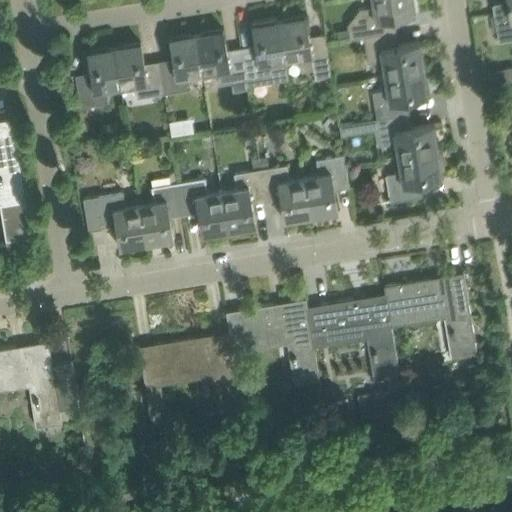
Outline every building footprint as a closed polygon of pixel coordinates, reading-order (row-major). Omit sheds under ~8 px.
[(359,9),(348,24),(348,29),(350,37),(364,34),(364,35),(391,31),(389,16),(394,16),(414,12),(414,11),(417,10),(414,0),(372,0),(374,7),(359,9)] [(509,8),(494,11),(494,14),(497,31),(499,40),(511,38),(511,0),(507,0),(509,8)] [(284,19),(279,20),(285,58),(299,55),(301,70),(313,68),(315,67),(316,77),(331,74),(328,52),(325,37),(324,37),(310,40),(309,35),(306,14),(305,14),(305,16),(284,19)] [(256,49),(242,51),(247,79),(273,74),(274,81),(289,78),(285,58),(279,20),(274,21),(273,17),(253,21),(253,23),(252,23),(255,44),(256,49)] [(222,29),(197,34),(203,71),(216,69),(219,83),(231,81),(233,90),(248,87),(246,79),(247,79),(242,51),(228,53),(224,27),(222,28),(222,29)] [(391,31),(364,35),(369,62),(383,60),(385,74),(422,68),(421,63),(418,42),(419,42),(419,40),(399,44),(394,45),(391,31)] [(174,62),(160,64),(164,93),(190,89),(188,73),(203,71),(197,34),(171,38),(171,36),(170,36),(174,62)] [(140,43),(114,47),(121,84),(135,82),(137,97),(164,93),(160,64),(146,67),(141,41),(140,41),(140,43)] [(78,78),(76,78),(81,106),(101,103),(108,101),(106,87),(121,84),(114,47),(89,51),(89,50),(87,50),(91,71),(91,76),(78,78)] [(388,89),(373,92),(376,108),(377,117),(405,113),(402,99),(407,98),(428,94),(428,93),(426,93),(423,72),(422,68),(385,74),(388,89)] [(501,68),(486,70),(489,83),(489,85),(491,85),(504,82),(501,68)] [(252,123),(268,120),(266,112),(250,114),(252,123)] [(379,127),(375,128),(378,145),(382,144),(396,142),(399,156),(436,150),(435,145),(432,124),(433,124),(433,123),(411,126),(407,127),(405,113),(377,117),(378,124),(379,127)] [(0,201),(0,203),(26,199),(18,152),(17,146),(13,122),(12,122),(1,124),(1,123),(0,123),(0,201)] [(352,132),(351,122),(340,124),(341,134),(352,132)] [(401,170),(386,173),(388,181),(391,200),(418,196),(418,195),(416,181),(421,180),(442,177),(442,175),(440,175),(436,154),(436,150),(399,156),(401,170)] [(318,173),(305,175),(311,212),(336,208),(337,209),(338,209),(335,188),(334,183),(348,181),(349,181),(346,166),(344,154),(316,159),(318,173)] [(287,163),(261,167),(266,195),(280,192),(284,218),(285,218),(285,216),(311,212),(305,175),(290,178),(287,163)] [(236,187),(222,189),(228,226),(254,221),(254,223),(256,223),(251,197),(266,195),(261,167),(233,172),(236,187)] [(205,177),(179,181),(183,208),(197,206),(202,232),(203,231),(203,230),(228,226),(222,189),(208,191),(205,177)] [(153,200),(140,203),(146,239),(172,235),(172,236),(173,236),(170,216),(169,211),(183,208),(179,181),(178,181),(171,182),(165,183),(151,186),(153,200)] [(95,194),(84,196),(90,229),(101,227),(102,227),(101,222),(115,219),(119,245),(121,245),(121,243),(146,239),(140,203),(125,205),(123,190),(115,191),(95,194)] [(30,224),(18,226),(20,237),(32,236),(30,224)] [(17,241),(0,244),(0,258),(20,255),(17,241)] [(385,283),(384,283),(385,291),(386,295),(387,295),(392,325),(399,324),(445,316),(452,356),(458,355),(478,352),(465,275),(464,275),(453,277),(452,277),(440,279),(440,281),(432,283),(431,276),(392,282),(385,283)] [(353,296),(321,302),(324,322),(328,343),(368,336),(375,378),(388,376),(391,388),(358,393),(362,416),(404,409),(403,401),(402,395),(401,386),(399,374),(400,374),(392,325),(387,295),(386,295),(362,299),(362,302),(355,303),(353,296)] [(273,302),(240,307),(244,327),(247,349),(288,342),(295,382),(320,378),(314,345),(311,324),(308,304),(307,301),(306,301),(295,303),(295,302),(282,305),(282,307),(274,308),(273,302)] [(160,383),(146,385),(151,418),(166,415),(161,382),(212,374),(219,415),(245,411),(235,354),(234,351),(231,334),(230,334),(219,336),(219,335),(217,336),(206,337),(207,340),(199,341),(198,334),(153,342),(154,347),(160,383)] [(0,346),(0,389),(30,385),(36,425),(62,421),(60,408),(80,405),(72,360),(71,360),(72,361),(53,364),(50,343),(49,343),(24,347),(25,350),(17,351),(16,344),(0,346)] [(479,363),(468,365),(471,385),(472,390),(484,388),(483,384),(479,363)]
